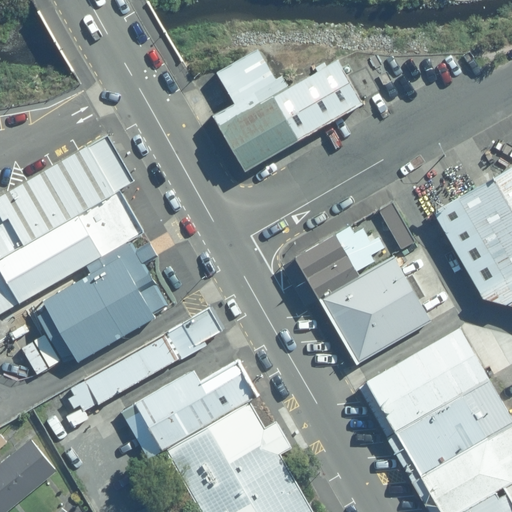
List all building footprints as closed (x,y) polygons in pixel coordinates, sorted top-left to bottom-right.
[(277,75),(259,43),(219,65),(236,97),(215,109),(245,165),(366,99),(341,54),(291,81),(285,71),(277,75)] [(136,182),(109,136),(0,198),(0,259),(121,190),(136,182)] [(511,160),(429,205),(478,295),(511,303),(511,160)] [(144,233),(121,190),(0,259),(0,313),(87,265),(130,241),(144,233)] [(377,208),(379,211),(398,249),(413,241),(392,201),(377,208)] [(347,223),(292,256),(313,295),(387,253),(378,237),(376,233),(371,236),(368,231),(364,233),(360,226),(351,231),(347,223)] [(170,306),(133,240),(89,265),(95,274),(47,301),(52,310),(40,316),(68,364),(80,357),(83,362),(160,318),(157,313),(170,306)] [(318,298),(351,357),(426,316),(393,257),(318,298)] [(212,308),(68,387),(74,398),(68,401),(74,411),(79,408),(82,414),(207,348),(205,344),(225,333),(212,308)] [(492,374),(464,323),(371,376),(362,383),(391,432),(492,374)] [(249,399),(260,392),(240,357),(202,378),(197,367),(120,411),(147,457),(166,446),(249,399)] [(511,421),(511,408),(492,374),(391,432),(416,478),(511,421)] [(265,426),(249,399),(166,446),(203,511),(314,511),(280,453),(292,446),(277,419),(265,426)] [(511,421),(416,478),(436,511),(457,511),(511,480),(511,421)] [(0,511),(56,469),(31,437),(0,461),(0,511)] [(511,511),(511,481),(458,511),(511,511)]
